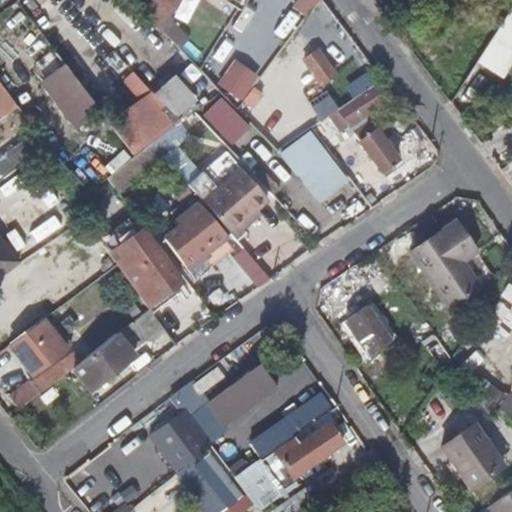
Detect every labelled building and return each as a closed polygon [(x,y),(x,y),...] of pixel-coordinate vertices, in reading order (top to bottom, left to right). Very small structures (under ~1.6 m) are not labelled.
[(153,0),(154,0),(173,13),(181,0),(153,0)] [(245,0),(227,0),(240,9),(245,0)] [(334,74),(317,50),(303,60),(321,84),(334,74)] [(101,114),(56,53),(38,66),(50,82),(44,86),(76,132),(101,114)] [(171,78),(158,88),(179,113),(192,102),(171,78)] [(388,102),(375,85),(338,110),(349,127),(388,102)] [(181,122),(156,96),(116,134),(133,157),(149,146),(181,122)] [(364,146),(382,171),(396,160),(368,122),(354,134),(355,136),(350,140),(358,151),(364,146)] [(149,146),(133,157),(107,177),(121,195),(164,163),(149,146)] [(231,162),(193,195),(200,203),(238,170),(231,162)] [(200,203),(229,235),(266,203),(238,170),(200,203)] [(208,252),(223,240),(224,239),(197,205),(175,223),(180,229),(163,243),(194,283),(215,266),(204,252),(207,250),(208,252)] [(445,309),(475,287),(459,264),(473,252),(451,221),(406,254),(445,309)] [(109,259),(136,237),(126,222),(98,244),(109,259)] [(0,276),(20,262),(0,232),(0,276)] [(147,309),(170,291),(178,285),(142,234),(136,237),(109,259),(115,266),(147,309)] [(231,252),(223,240),(208,252),(207,250),(204,252),(215,266),(231,252)] [(258,290),(271,281),(243,250),(232,260),(258,290)] [(459,264),(475,287),(490,276),(473,252),(459,264)] [(147,310),(151,315),(175,297),(170,291),(147,309),(147,310)] [(366,301),(342,318),(368,355),(392,339),(366,301)] [(165,354),(175,347),(151,315),(147,310),(137,317),(165,354)] [(368,355),(342,318),(337,322),(364,362),(370,358),(368,355)] [(41,321),(8,345),(30,375),(64,351),(41,321)] [(132,357),(116,334),(69,371),(85,393),(132,357)] [(9,397),(18,411),(68,371),(61,361),(31,383),(30,381),(9,397)] [(261,391),(249,372),(209,401),(222,420),(261,391)] [(203,436),(185,412),(168,426),(173,432),(157,445),(175,471),(193,458),(187,449),(203,436)] [(474,424),(439,447),(470,491),(505,467),(474,424)] [(341,445),(330,427),(307,444),(305,442),(298,446),(312,465),(341,445)] [(511,511),(511,490),(487,507),(490,511),(511,511)]
